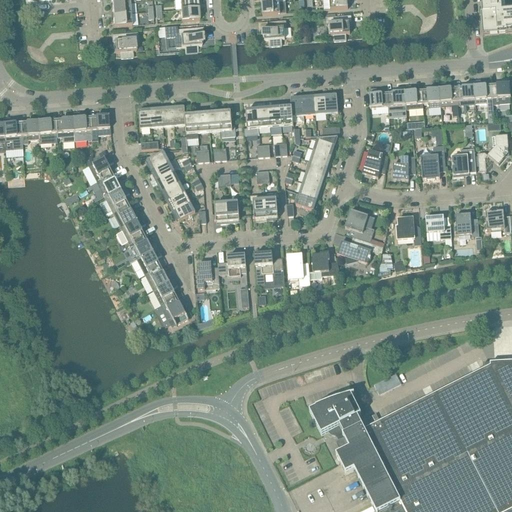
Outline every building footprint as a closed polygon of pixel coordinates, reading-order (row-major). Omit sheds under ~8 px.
[(197,0),(181,0),(180,0),(180,12),(199,10),(197,0)] [(347,0),(325,0),(323,0),(324,12),(348,10),(347,0)] [(482,37),(483,37),(511,34),(511,12),(502,13),(502,6),(502,0),(479,0),(480,8),(481,8),(482,15),(481,15),(482,37)] [(286,15),(285,3),(261,5),(262,17),(286,15)] [(130,4),(112,6),(113,17),(131,16),(130,4)] [(199,22),(199,10),(180,12),(181,23),(199,22)] [(131,16),(113,17),(114,29),(132,27),(137,27),(136,15),(131,16)] [(346,42),(346,40),(345,36),(350,36),(349,25),(352,24),(351,17),(325,19),(326,26),(329,26),(330,37),(334,37),(334,43),(346,42)] [(281,47),(281,46),(281,41),(285,41),(284,30),(287,29),(286,22),(260,25),(261,32),(264,31),(264,42),(269,42),(270,48),(281,47)] [(185,49),(185,53),(186,55),(197,54),(197,52),(197,48),(202,47),(201,36),(203,36),(203,29),(177,31),(177,28),(165,29),(165,39),(175,38),(176,50),(185,49)] [(133,59),(133,57),(132,53),(136,53),(135,42),(138,41),(138,34),(112,36),(112,43),(115,43),(116,54),(120,54),(121,60),(133,59)] [(502,86),(491,87),(493,108),(499,107),(511,106),(510,99),(509,80),(501,80),(502,86)] [(481,82),(474,83),(475,107),(487,106),(488,125),(494,125),(493,108),(491,87),(481,88),(481,82)] [(467,89),(457,90),(458,108),(464,108),(475,107),(474,83),(466,83),(467,89)] [(432,92),(422,93),(423,106),(428,106),(429,110),(441,109),(439,85),(432,86),(432,92)] [(446,85),(439,85),(441,109),(452,108),(453,118),(459,118),(458,108),(457,90),(446,91),(446,85)] [(397,94),(387,95),(388,109),(389,120),(407,119),(406,112),(404,88),(397,89),(397,94)] [(411,88),(404,88),(406,112),(423,111),(423,106),(422,93),(412,93),(411,88)] [(376,90),(369,91),(370,110),(388,109),(388,114),(389,114),(387,95),(377,96),(376,90)] [(338,115),(337,95),(325,96),(326,116),(338,115)] [(325,96),(314,97),(315,117),(326,116),(325,96)] [(314,97),(302,98),(304,118),(315,117),(314,97)] [(291,99),(291,108),(291,110),(292,110),(293,119),(304,118),(302,98),(291,99)] [(185,116),(185,107),(173,108),(174,128),(186,127),(185,118),(186,118),(185,116)] [(163,129),(174,128),(173,108),(161,109),(163,129)] [(293,119),(292,110),(291,110),(291,108),(280,109),(282,128),(294,127),(293,119)] [(163,129),(161,109),(150,110),(152,130),(163,129)] [(280,109),(269,110),(270,129),(271,137),(282,137),(282,128),(280,109)] [(140,131),(152,130),(150,110),(138,111),(140,131)] [(259,130),(270,129),(269,110),(257,111),(259,130)] [(259,137),(259,130),(257,111),(246,112),(247,130),(244,131),(245,138),(259,137)] [(100,118),(90,119),(92,142),(92,144),(98,144),(98,138),(100,138),(110,137),(111,137),(110,130),(109,131),(107,112),(99,112),(100,118)] [(231,113),(219,114),(221,133),(221,140),(236,139),(235,128),(232,128),(231,114),(231,113)] [(79,114),(72,115),(74,144),(92,142),(90,119),(79,120),(79,114)] [(208,115),(208,116),(210,134),(221,133),(219,114),(208,115)] [(65,121),(55,122),(56,135),(57,140),(62,140),(63,145),(74,144),(72,115),(65,115),(65,121)] [(198,135),(210,134),(208,116),(208,115),(196,116),(198,135)] [(185,118),(186,127),(187,139),(187,141),(199,141),(198,135),(196,116),(185,116),(186,118),(185,118)] [(30,124),(20,124),(22,147),(28,147),(27,142),(39,142),(37,117),(30,118),(30,124)] [(44,117),(37,117),(39,142),(39,146),(57,145),(57,140),(56,135),(55,122),(45,122),(44,117)] [(9,120),(2,120),(5,154),(6,159),(23,158),(22,151),(22,147),(20,124),(10,125),(9,120)] [(490,138),(497,137),(496,126),(489,127),(490,138)] [(339,129),(328,130),(328,137),(340,136),(339,129)] [(368,135),(366,142),(372,144),(375,135),(368,135)] [(478,155),(479,174),(486,173),(494,164),(499,167),(506,159),(505,158),(508,155),(508,150),(508,138),(495,139),(492,139),(493,148),(494,150),(488,157),(485,155),(478,155)] [(318,141),(314,152),(333,158),(338,144),(337,140),(337,139),(321,140),(320,142),(318,141),(317,141),(318,141)] [(142,152),(153,151),(153,144),(141,145),(142,152)] [(203,152),(204,164),(210,164),(209,152),(208,152),(207,147),(200,148),(201,152),(203,152)] [(420,167),(422,167),(423,182),(440,180),(439,174),(446,174),(444,148),(434,149),(432,157),(431,157),(427,157),(424,159),(421,159),(421,166),(420,166),(420,167)] [(476,174),(475,162),(474,151),(460,152),(460,153),(461,153),(461,155),(458,158),(452,159),(454,179),(452,179),(452,180),(464,179),(464,178),(462,179),(462,177),(469,176),(469,175),(476,174)] [(105,152),(99,156),(100,157),(102,162),(108,159),(105,152)] [(314,152),(310,163),(329,169),(330,165),(333,158),(314,152)] [(146,162),(151,173),(169,164),(163,153),(146,162)] [(369,154),(362,176),(378,181),(380,172),(385,174),(385,176),(388,159),(383,157),(383,156),(377,155),(368,153),(368,154),(369,154)] [(93,166),(89,169),(94,180),(97,184),(97,185),(113,176),(109,167),(114,164),(110,158),(108,159),(102,162),(93,166)] [(409,177),(416,176),(415,159),(401,159),(401,166),(393,166),(393,182),(405,182),(405,183),(406,183),(406,184),(407,184),(408,184),(409,183),(410,182),(410,181),(410,180),(409,180),(409,177)] [(169,164),(151,173),(157,183),(174,174),(180,171),(175,161),(169,164)] [(184,169),(191,165),(188,161),(182,164),(184,169)] [(310,163),(307,174),(325,180),(329,169),(310,163)] [(187,174),(193,170),(191,165),(184,169),(187,174)] [(179,184),(174,174),(157,183),(162,193),(179,184)] [(303,185),(320,190),(322,191),(325,180),(307,174),(303,185)] [(91,188),(87,190),(89,193),(92,191),(97,200),(94,201),(95,205),(100,202),(105,200),(126,189),(123,182),(118,185),(113,176),(97,185),(91,188)] [(192,184),(194,189),(201,186),(199,181),(192,184)] [(162,193),(165,200),(167,203),(185,194),(179,184),(162,193)] [(318,202),(322,191),(320,190),(303,185),(300,196),(318,202)] [(203,190),(201,186),(194,189),(197,194),(203,190)] [(126,189),(105,200),(106,203),(112,213),(105,217),(106,219),(113,215),(129,207),(125,198),(130,195),(126,189)] [(190,204),(185,194),(167,203),(172,213),(190,204)] [(266,222),(278,221),(277,207),(280,207),(279,195),(264,196),(266,222)] [(255,223),(266,222),(264,196),(250,197),(250,204),(253,203),(255,223)] [(315,213),(318,202),(300,196),(296,207),(315,213)] [(178,224),(179,223),(195,215),(190,204),(172,213),(178,224)] [(238,205),(226,206),(228,225),(240,224),(238,205)] [(216,226),(228,225),(226,206),(214,206),(216,226)] [(129,207),(113,215),(121,231),(142,220),(139,213),(134,216),(129,207)] [(511,235),(510,218),(504,219),(503,213),(498,213),(498,211),(491,212),(491,214),(485,215),(487,232),(492,232),(493,233),(494,233),(495,233),(496,233),(497,233),(498,233),(499,233),(500,232),(501,231),(504,231),(505,236),(511,235)] [(370,245),(383,249),(384,245),(372,240),(374,232),(365,229),(368,218),(362,216),(360,212),(357,214),(351,212),(345,230),(359,234),(357,241),(370,245)] [(429,219),(426,219),(427,235),(439,234),(440,242),(445,242),(446,248),(452,247),(451,241),(450,227),(444,228),(444,220),(444,218),(436,218),(435,216),(429,217),(429,219)] [(470,216),(455,217),(457,238),(471,237),(471,240),(479,239),(478,221),(471,222),(470,216)] [(422,247),(420,230),(414,230),(413,220),(404,221),(404,219),(398,220),(398,221),(398,229),(396,229),(397,243),(414,241),(414,248),(422,247)] [(142,220),(121,231),(129,246),(145,238),(141,229),(146,226),(142,220)] [(129,247),(127,248),(135,263),(137,262),(158,251),(155,244),(150,247),(145,238),(129,246),(129,247)] [(95,244),(92,240),(85,244),(88,248),(95,244)] [(370,245),(357,241),(356,241),(354,248),(341,243),(337,257),(347,260),(349,266),(358,263),(367,267),(369,261),(370,261),(371,259),(370,259),(371,254),(382,257),(383,249),(370,245)] [(137,262),(131,265),(139,280),(145,277),(161,269),(157,260),(162,257),(158,251),(137,262)] [(273,261),(272,255),(254,256),(257,288),(266,287),(265,276),(273,276),(274,289),(285,289),(284,272),(283,260),(273,261)] [(313,274),(309,275),(310,282),(322,282),(322,279),(341,277),(337,265),(330,265),(329,255),(320,255),(320,256),(312,257),(313,274)] [(310,282),(309,275),(308,265),(302,266),(302,259),(296,260),(296,257),(294,257),(294,256),(289,256),(289,258),(287,258),(289,282),(299,281),(299,289),(310,288),(309,282),(310,282)] [(218,266),(218,270),(219,278),(229,277),(229,279),(241,278),(241,276),(247,275),(245,257),(227,259),(228,265),(218,266)] [(379,273),(378,279),(390,276),(389,273),(393,271),(390,257),(382,258),(379,273)] [(220,290),(219,278),(218,270),(212,270),(211,264),(198,265),(199,276),(197,276),(198,293),(205,292),(205,285),(212,284),(213,291),(220,290)] [(161,269),(145,277),(153,293),(174,282),(171,275),(166,278),(161,269)] [(174,282),(153,293),(161,309),(178,300),(173,291),(178,288),(174,282)] [(204,296),(195,296),(196,305),(201,305),(200,302),(204,302),(204,296)] [(178,300),(161,309),(172,330),(189,321),(182,309),(178,300)] [(249,300),(242,301),(242,310),(250,310),(249,300)] [(316,410),(309,413),(321,437),(329,433),(329,434),(330,435),(331,436),(332,436),(333,437),(334,437),(335,437),(335,438),(336,438),(337,439),(337,440),(338,440),(340,444),(337,445),(338,448),(341,454),(336,456),(341,465),(345,473),(346,475),(355,471),(375,511),(511,511),(511,363),(500,364),(483,365),(483,371),(364,431),(358,418),(361,417),(352,398),(354,397),(354,396),(348,398),(341,399),(335,401),(329,404),(322,406),(316,409),(316,410)] [(374,386),(379,396),(402,385),(397,375),(374,386)] [(379,420),(376,415),(368,419),(371,424),(379,420)]
